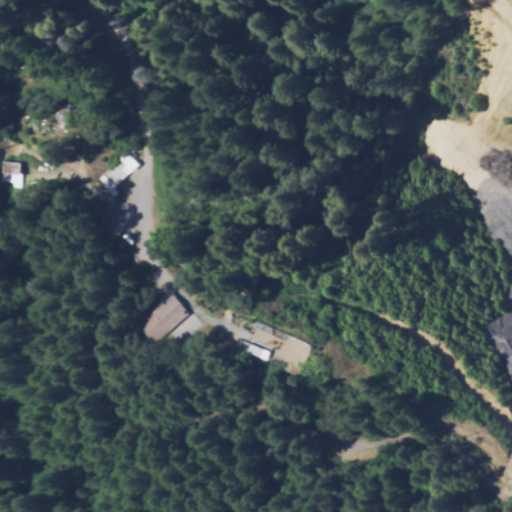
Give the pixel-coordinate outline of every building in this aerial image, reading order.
[(63,121),(59,120),(56,119),(53,117),(51,114),(51,110),(51,105),(53,102),(55,99),(58,97),(62,97),(65,97),(69,98),(71,100),(73,103),(75,106),(75,110),(74,113),(72,117),(69,119),(66,120),(63,121)] [(103,174),(120,157),(133,170),(116,187),(103,174)] [(17,174),(0,171),(0,159),(19,162),(17,174)] [(137,204),(133,200),(141,192),(145,197),(137,204)] [(133,220),(125,210),(132,204),(140,215),(133,220)] [(226,295),(214,288),(219,279),(231,286),(226,295)] [(152,343),(136,322),(165,299),(164,298),(173,291),(188,310),(186,311),(188,315),(152,343)] [(220,340),(227,343),(224,352),(216,349),(220,340)]
